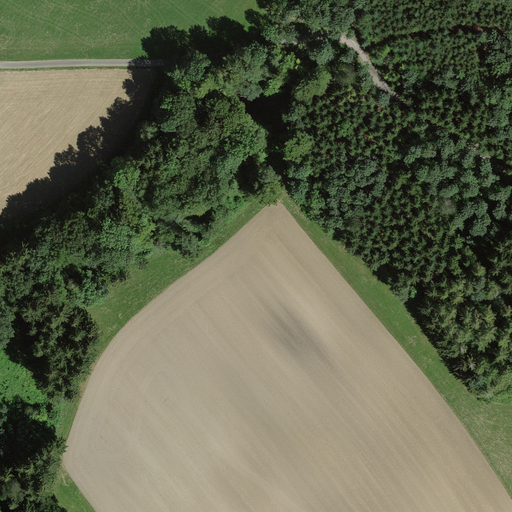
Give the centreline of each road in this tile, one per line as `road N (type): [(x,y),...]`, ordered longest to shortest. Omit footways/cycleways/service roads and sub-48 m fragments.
road 1 (motorway): [(122,511),(436,0)]
road 2 (motorway): [(362,0),(49,511)]
road 3 (track): [(511,172),(395,93),(344,39),(327,35),(176,62),(0,64)]
